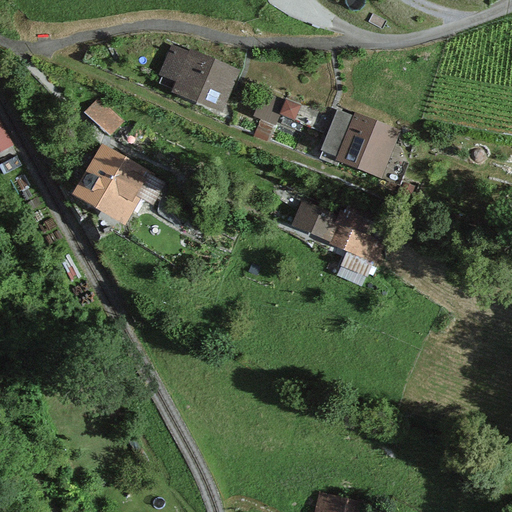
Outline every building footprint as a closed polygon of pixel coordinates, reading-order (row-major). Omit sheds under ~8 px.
[(173,50),(165,70),(184,78),(179,89),(220,106),(233,75),(173,50)] [(101,101),(90,113),(111,131),(121,120),(101,101)] [(338,112),(323,150),(383,173),(381,178),(400,185),(403,177),(380,168),(394,134),(338,112)] [(0,150),(12,144),(0,121),(0,150)] [(103,153),(80,193),(119,215),(133,189),(150,199),(152,196),(154,197),(161,185),(103,153)] [(306,199),(296,223),(330,237),(339,213),(306,199)] [(334,240),(375,257),(381,242),(341,223),(334,240)] [(322,496),(317,511),(358,511),(360,506),(322,496)]
